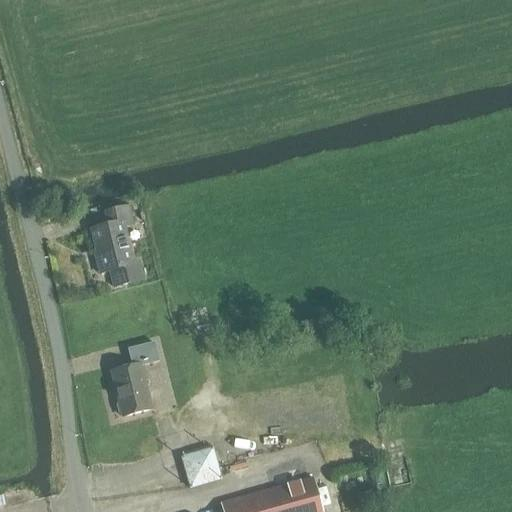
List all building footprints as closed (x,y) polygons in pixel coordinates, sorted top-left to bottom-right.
[(146,280),(141,262),(135,264),(125,227),(135,224),(130,207),(106,214),(109,227),(92,232),(98,256),(93,258),(98,275),(108,272),(113,289),(146,280)] [(124,416),(124,418),(152,411),(145,383),(147,382),(143,367),(160,363),(156,344),(129,351),(134,369),(113,374),(120,402),(117,403),(120,417),(124,416)] [(192,489),(223,480),(214,450),(183,458),(192,489)] [(222,503),(224,511),(323,511),(314,478),(222,503)] [(378,493),(359,496),(361,507),(380,504),(378,493)]
